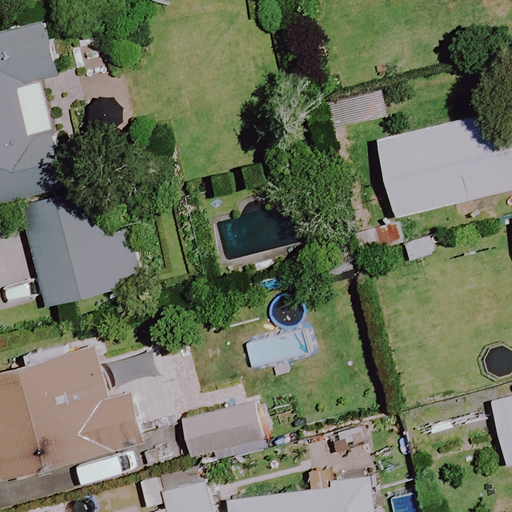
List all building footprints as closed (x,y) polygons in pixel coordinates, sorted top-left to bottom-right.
[(55,21),(0,34),(0,203),(21,198),(48,308),(139,286),(114,184),(79,192),(63,126),(56,128),(44,81),(69,75),(55,21)] [(388,118),(383,95),(329,106),(334,130),(388,118)] [(511,190),(511,142),(505,112),(381,141),(399,217),(511,190)] [(109,390),(97,346),(70,353),(66,340),(23,352),(27,365),(0,372),(0,482),(148,442),(132,384),(109,390)] [(511,466),(511,397),(493,402),(509,467),(511,466)] [(232,449),(224,413),(186,421),(193,457),(232,449)] [(214,511),(203,466),(138,482),(144,510),(169,504),(170,511),(214,511)] [(372,511),(368,478),(231,496),(233,511),(372,511)]
